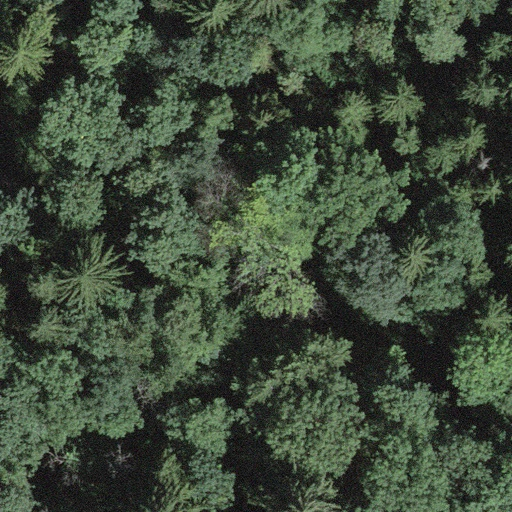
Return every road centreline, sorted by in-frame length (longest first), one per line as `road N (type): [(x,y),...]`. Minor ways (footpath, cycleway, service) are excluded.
road 1 (track): [(0,191),(511,449)]
road 2 (track): [(211,295),(250,415),(246,511)]
